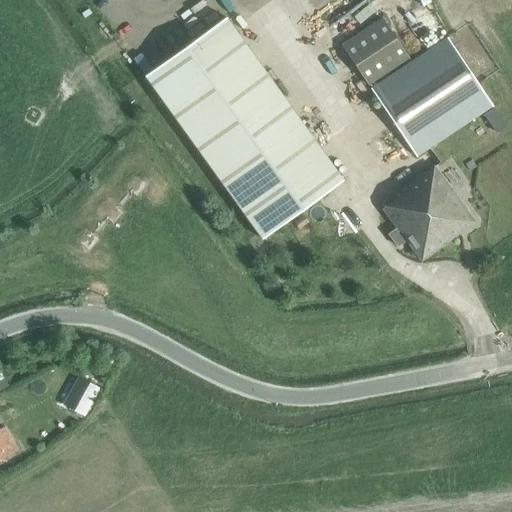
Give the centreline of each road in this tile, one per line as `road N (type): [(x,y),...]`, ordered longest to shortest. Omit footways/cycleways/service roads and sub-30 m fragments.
road 1 (unclassified): [(0,331),(93,320),(249,389),(307,399),(511,361)]
road 2 (unknown): [(494,366),(460,300),(398,266),(358,199),(354,127),(254,0)]
